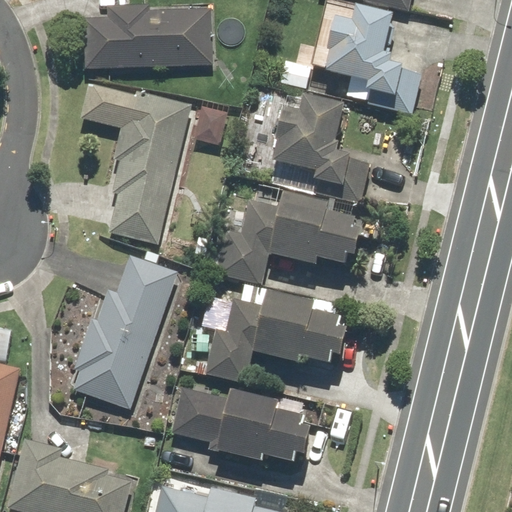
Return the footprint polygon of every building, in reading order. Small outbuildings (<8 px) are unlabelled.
[(364,0),(364,3),(410,13),(412,0),(364,0)] [(393,62),(381,59),(391,19),(332,6),(315,77),(374,91),(369,112),(411,122),(422,77),(391,69),(393,62)] [(148,10),(109,11),(109,20),(83,21),(84,73),(215,70),(214,18),(148,19),(148,10)] [(310,73),(284,66),(279,86),(304,93),(310,73)] [(192,109),(88,85),(79,126),(125,137),(102,235),(159,248),(192,109)] [(282,115),(269,167),(314,179),(312,187),(332,192),(331,196),(361,204),(370,170),(331,160),(343,109),(303,99),(298,119),(282,115)] [(230,119),(200,112),(192,144),(223,152),(230,119)] [(344,261),(350,263),(357,238),(352,236),(354,227),(324,219),(327,209),(281,197),(274,222),(249,215),(243,239),(227,235),(215,280),(262,292),(270,260),(313,271),(315,263),(342,271),(344,261)] [(118,300),(105,296),(71,394),(130,414),(178,276),(132,260),(118,300)] [(334,333),(337,322),(311,315),(313,309),(267,297),(265,309),(233,301),(223,340),(212,337),(202,376),(243,386),(251,357),(295,368),(297,361),(327,369),(329,361),(336,363),(342,336),(334,333)] [(0,460),(18,374),(0,369),(0,460)] [(276,417),(278,409),(229,396),(227,405),(182,394),(172,435),(216,446),(213,455),(260,467),(262,462),(290,469),(293,459),(302,462),(308,436),(297,433),(300,423),(276,417)] [(351,417),(335,413),(324,453),(340,458),(351,417)] [(59,463),(61,454),(23,444),(6,511),(8,511),(123,511),(131,481),(59,463)] [(254,511),(255,506),(209,496),(207,503),(160,493),(155,511),(254,511)]
